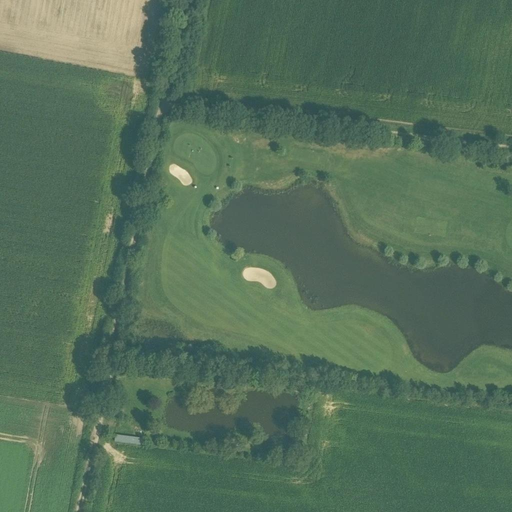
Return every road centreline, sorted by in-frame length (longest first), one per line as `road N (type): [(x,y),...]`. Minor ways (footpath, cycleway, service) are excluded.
road 1 (track): [(181,0),(79,511)]
road 2 (track): [(159,105),(511,149)]
